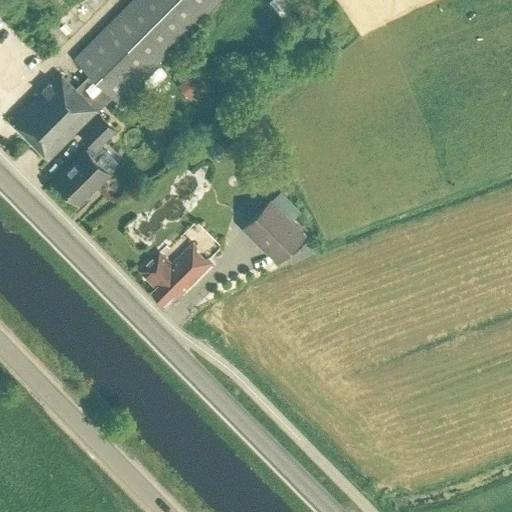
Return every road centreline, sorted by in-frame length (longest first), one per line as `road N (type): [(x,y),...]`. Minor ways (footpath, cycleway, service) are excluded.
road 1 (secondary): [(330,511),(0,179)]
road 2 (unclassified): [(166,511),(0,339)]
